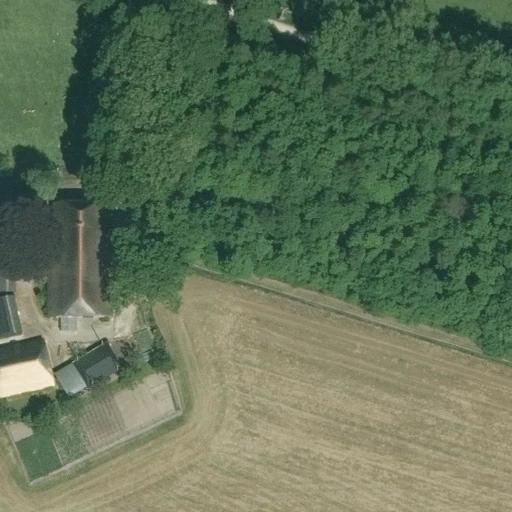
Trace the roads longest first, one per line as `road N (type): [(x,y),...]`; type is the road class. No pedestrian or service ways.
road 1 (track): [(511,107),(194,0)]
road 2 (track): [(131,250),(142,147),(192,0)]
